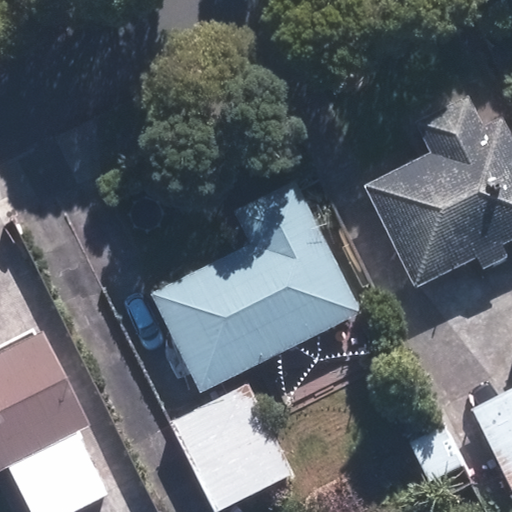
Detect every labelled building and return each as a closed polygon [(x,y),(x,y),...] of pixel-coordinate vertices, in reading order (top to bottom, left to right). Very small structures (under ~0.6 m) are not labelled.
[(483,129),(469,99),(415,126),(430,155),(364,187),(415,292),(511,243),(511,138),(503,119),(483,129)] [(201,396),(361,316),(296,183),(235,215),(251,246),(150,296),(201,396)] [(66,511),(106,492),(79,437),(92,430),(44,334),(0,356),(0,475),(9,471),(29,511),(66,511)] [(214,511),(221,511),(293,476),(247,385),(170,424),(214,511)] [(511,391),(470,413),(511,498),(511,391)] [(462,467),(441,426),(408,443),(430,485),(462,467)]
